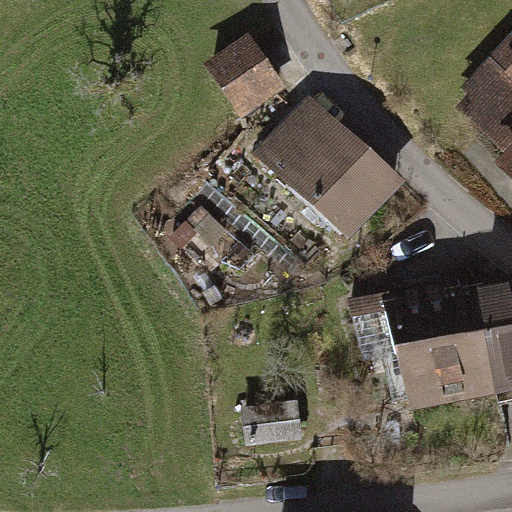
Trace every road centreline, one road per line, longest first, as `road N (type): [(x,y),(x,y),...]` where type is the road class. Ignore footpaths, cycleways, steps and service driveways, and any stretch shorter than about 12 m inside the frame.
road 1 (residential): [(282,0),(320,64),(432,187),(511,252)]
road 2 (track): [(316,511),(511,481)]
